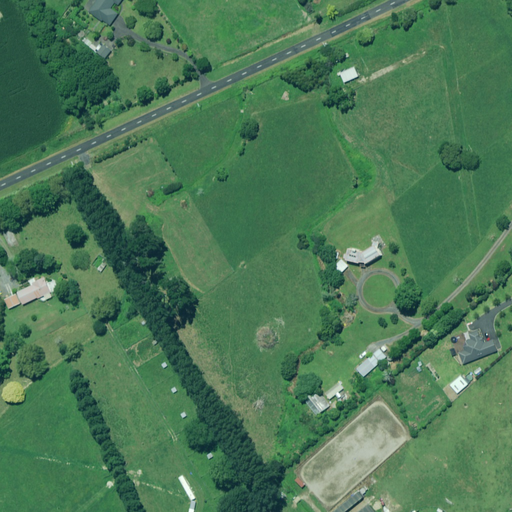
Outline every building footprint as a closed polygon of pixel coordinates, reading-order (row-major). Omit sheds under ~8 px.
[(98,0),(90,13),(111,27),(119,14),(111,10),(115,4),(119,6),(123,0),(98,0)] [(93,43),(86,37),(82,41),(89,47),(93,43)] [(359,77),(355,68),(341,74),(346,83),(359,77)] [(367,264),(368,265),(382,256),(378,249),(376,246),(363,254),(351,251),(348,261),(361,264),(363,263),(367,264)] [(349,267),(343,260),(336,267),(342,274),(349,267)] [(54,297),(45,278),(32,284),(33,286),(5,300),(10,310),(23,303),(24,306),(45,296),(47,300),(54,297)] [(486,344),(480,330),(474,332),(470,341),(467,342),(465,352),(459,354),(464,365),(498,352),(494,340),(486,344)] [(387,358),(381,350),(358,370),(364,378),(387,358)] [(468,379),(463,377),(461,378),(460,377),(450,385),(458,394),(470,385),(469,384),(471,383),(470,382),(474,379),(471,376),(468,379)] [(344,389),(339,384),(326,394),(331,400),(344,389)] [(331,406),(318,391),(313,395),(325,411),(331,406)] [(347,511),(364,498),(360,493),(348,502),(335,511),(347,511)]
